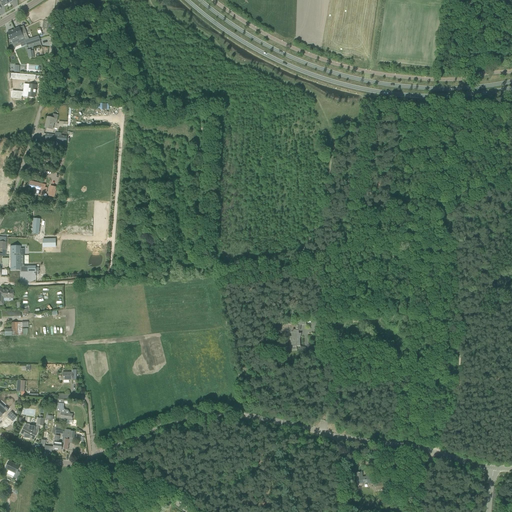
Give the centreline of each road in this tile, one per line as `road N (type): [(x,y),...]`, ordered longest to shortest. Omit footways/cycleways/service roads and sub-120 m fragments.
road 1 (track): [(511,178),(313,243),(211,263),(25,280)]
road 2 (unclassified): [(511,470),(450,461),(347,426),(237,409),(171,418),(104,449),(88,466)]
road 3 (secondary): [(187,0),(262,52),(344,85),(420,96),(511,88)]
road 4 (secondary): [(511,81),(420,88),(335,73),(259,41),(199,0)]
road 5 (track): [(427,452),(452,417),(458,334),(511,202)]
road 6 (residential): [(0,225),(41,100),(56,0)]
road 7 (track): [(440,204),(451,225),(452,285),(462,309),(511,313)]
road 8 (unknown): [(105,272),(115,115)]
